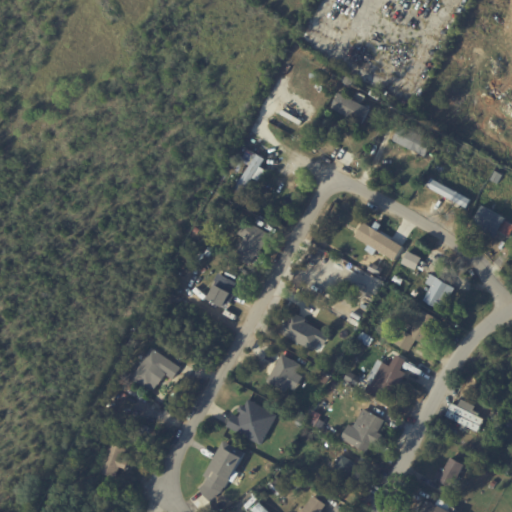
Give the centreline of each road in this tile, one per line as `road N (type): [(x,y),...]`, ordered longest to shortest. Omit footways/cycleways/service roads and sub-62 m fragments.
road 1 (residential): [(336,178),(164,484),(188,511)]
road 2 (residential): [(253,135),(460,251),(511,304)]
road 3 (residential): [(511,306),(452,349),(369,511)]
